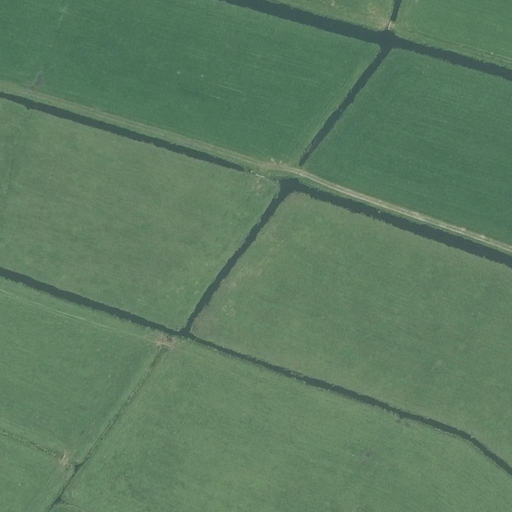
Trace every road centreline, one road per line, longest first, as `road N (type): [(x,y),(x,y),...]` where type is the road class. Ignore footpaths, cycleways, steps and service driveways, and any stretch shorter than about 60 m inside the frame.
road 1 (track): [(287,169),(511,249)]
road 2 (track): [(293,0),(511,64)]
